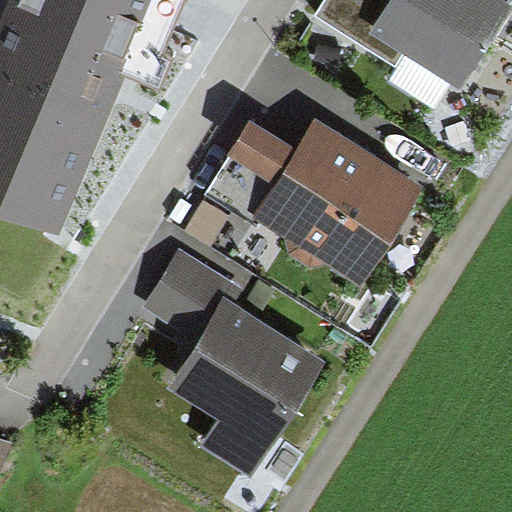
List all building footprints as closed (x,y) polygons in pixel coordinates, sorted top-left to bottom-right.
[(14,0),(0,32),(0,203),(57,229),(126,73),(159,88),(175,53),(165,49),(186,0),(14,0)] [(511,9),(511,0),(325,0),(313,20),(398,74),(410,56),(462,88),(511,9)] [(421,186),(314,113),(298,139),(251,112),(208,187),(361,283),(421,186)] [(265,456),(325,357),(240,301),(248,287),(182,246),(141,313),(194,344),(173,380),(220,410),(211,426),(265,456)] [(0,478),(15,444),(0,438),(0,478)]
